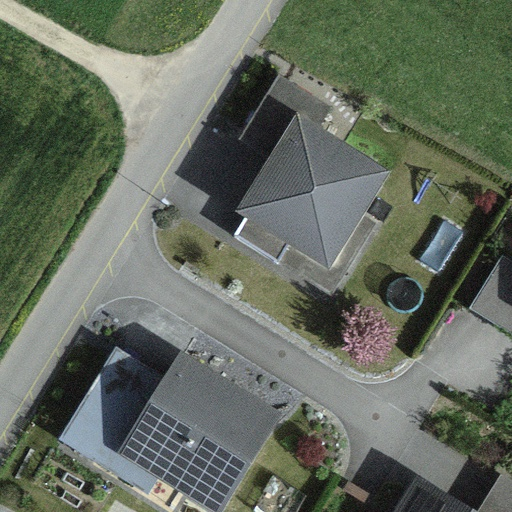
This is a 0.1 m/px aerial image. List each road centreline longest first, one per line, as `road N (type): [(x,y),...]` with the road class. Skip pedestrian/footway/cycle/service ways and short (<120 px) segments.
road 1 (unclassified): [(237,0),(0,387)]
road 2 (track): [(168,110),(0,16)]
